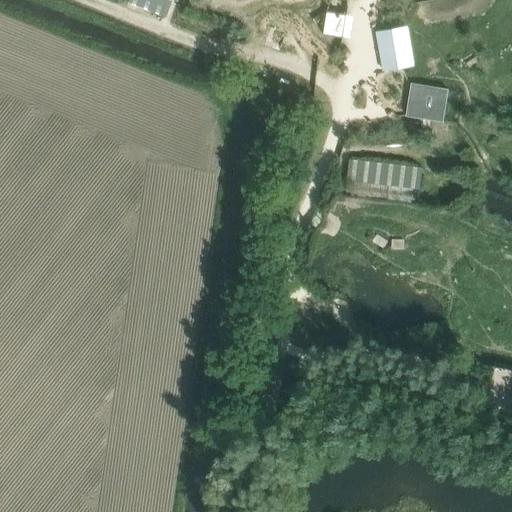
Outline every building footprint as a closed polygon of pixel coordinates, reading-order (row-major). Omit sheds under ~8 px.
[(129,0),(129,2),(165,16),(171,0),(129,0)] [(323,33),(342,36),(346,12),(327,10),(323,33)] [(383,31),(378,32),(382,56),(385,69),(387,69),(401,66),(413,64),(407,27),(401,28),(383,31)] [(407,114),(407,116),(423,118),(444,122),(444,120),(449,89),(412,82),(407,114)] [(423,168),(350,159),(348,180),(421,188),(423,168)]
